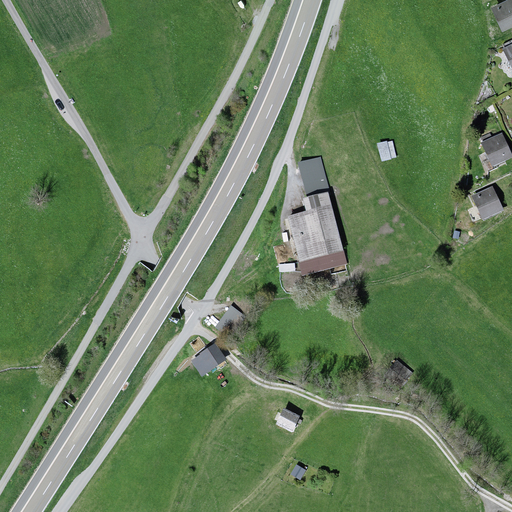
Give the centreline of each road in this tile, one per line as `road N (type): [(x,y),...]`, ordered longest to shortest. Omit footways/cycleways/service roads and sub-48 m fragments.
road 1 (primary): [(26,511),(204,226),(250,142),(307,0)]
road 2 (unclassified): [(62,511),(249,227),(288,144),(335,0)]
road 3 (track): [(190,326),(269,385),(418,420),(476,488),(511,508)]
road 4 (unclassified): [(0,487),(141,241)]
road 5 (residential): [(141,241),(5,0)]
road 6 (unclassified): [(141,241),(269,0)]
